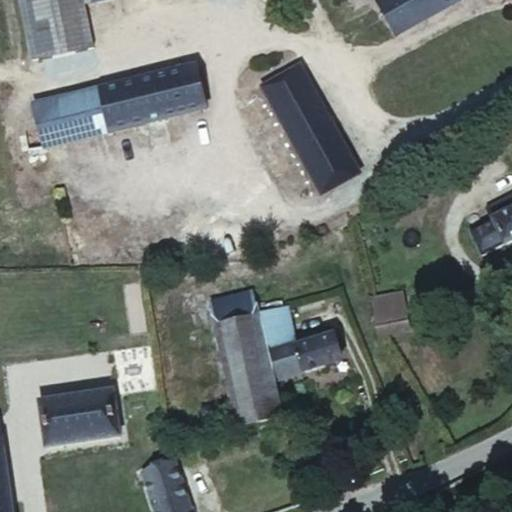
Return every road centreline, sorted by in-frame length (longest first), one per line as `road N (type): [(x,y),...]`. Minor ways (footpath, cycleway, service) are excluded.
road 1 (unknown): [(511,77),(462,104),(425,111),(396,103),(325,54),(269,33),(128,28)]
road 2 (secondary): [(511,438),(336,511)]
